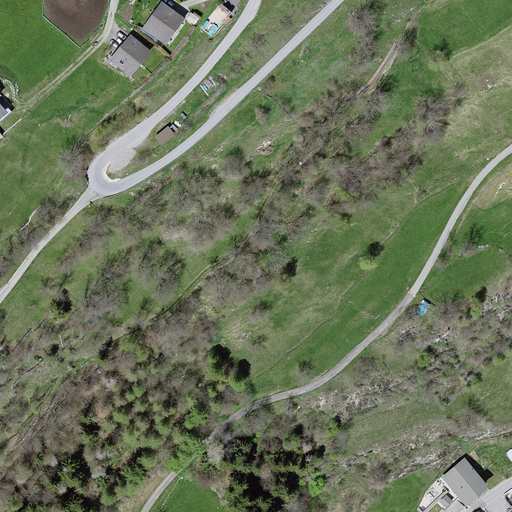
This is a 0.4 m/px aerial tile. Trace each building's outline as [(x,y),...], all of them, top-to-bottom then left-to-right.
[(161,5),(140,31),(163,48),(184,22),(161,5)] [(129,38),(107,62),(127,80),(149,57),(129,38)] [(169,126),(156,136),(161,143),(175,134),(169,126)] [(464,461),(441,480),(464,509),(487,490),(464,461)] [(434,491),(428,496),(434,503),(440,497),(434,491)]
